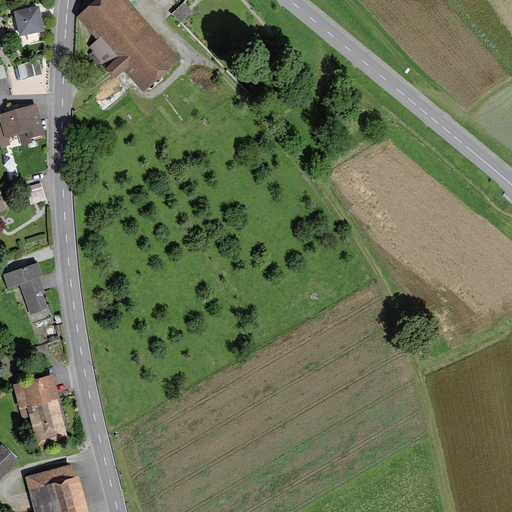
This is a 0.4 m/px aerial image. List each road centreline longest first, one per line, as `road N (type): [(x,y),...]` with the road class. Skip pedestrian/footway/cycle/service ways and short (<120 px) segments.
road 1 (tertiary): [(117,511),(68,260),(68,0)]
road 2 (tertiary): [(511,184),(289,0)]
